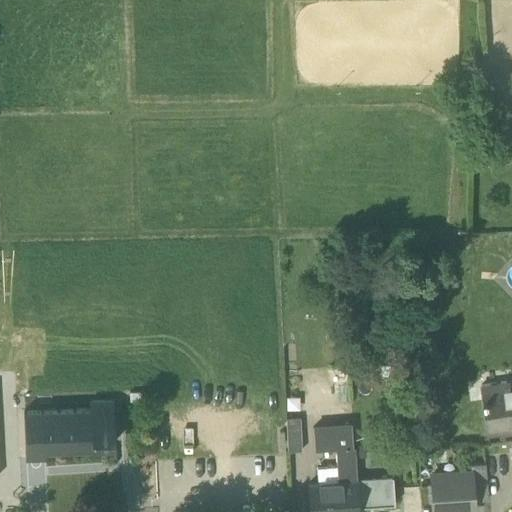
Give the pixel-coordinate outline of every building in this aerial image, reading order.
[(508,417),(509,429),(511,428),(511,387),(506,388),(505,383),(481,387),(483,402),(484,405),(486,420),(508,417)] [(24,411),(25,458),(44,457),(44,450),(58,449),(58,450),(60,450),(60,449),(74,449),(74,450),(76,450),(76,448),(91,448),(91,449),(93,449),(93,443),(113,442),(111,401),(89,402),(90,410),(74,410),(74,409),(72,409),(72,410),(59,411),(59,409),(56,409),(56,411),(42,411),(42,410),(40,410),(40,412),(25,412),(25,411),(24,411)] [(487,431),(509,429),(508,417),(486,420),(487,431)] [(286,418),(287,452),(299,450),(298,418),(286,418)] [(336,469),(337,482),(355,481),(354,479),(351,425),(313,427),(314,450),(335,449),(336,469)] [(471,472),(473,501),(487,500),(484,464),(470,465),(470,472),(471,472)] [(317,470),(318,483),(337,482),(336,469),(317,470)] [(430,475),(432,511),(452,511),(474,510),(473,501),(471,472),(470,472),(430,475)] [(354,479),(355,481),(357,507),(394,505),(392,477),(354,479)] [(357,511),(357,507),(355,481),(337,482),(318,483),(309,484),(311,511),(357,511)]
